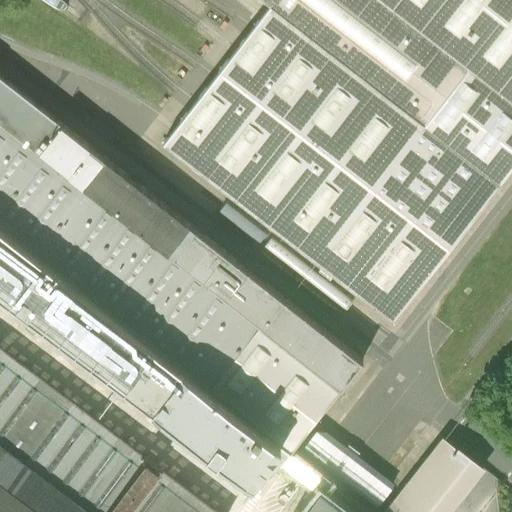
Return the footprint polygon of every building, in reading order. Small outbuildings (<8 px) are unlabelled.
[(173,130),(164,142),(317,261),(319,259),(325,263),(319,271),(329,279),(334,274),(393,320),(402,308),(422,283),(442,257),(462,230),(479,208),(511,166),(511,0),(266,0),(271,3),(250,30),(234,51),(214,78),(192,105),(173,130)] [(0,75),(0,225),(290,451),(363,360),(0,75)] [(0,293),(248,481),(247,482),(250,484),(251,482),(252,483),(255,480),(254,480),(272,456),(281,464),(283,462),(291,451),(290,451),(0,225),(0,293)] [(0,511),(220,511),(0,346),(0,511)] [(511,429),(511,385),(498,403),(511,414),(511,423),(509,427),(511,429)] [(446,511),(482,467),(443,438),(384,511),(446,511)] [(318,489),(300,511),(349,511),(321,490),(328,481),(291,451),(283,462),(318,489)]
